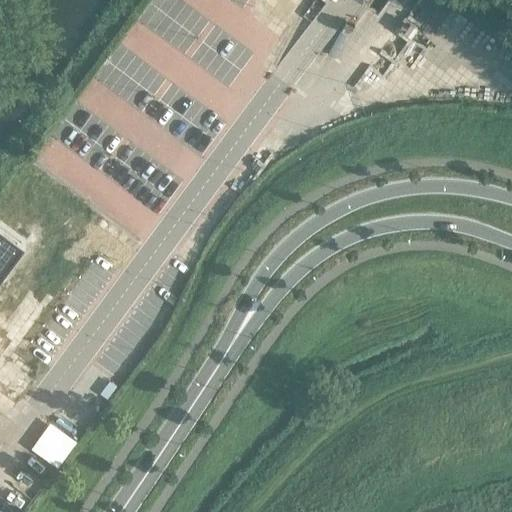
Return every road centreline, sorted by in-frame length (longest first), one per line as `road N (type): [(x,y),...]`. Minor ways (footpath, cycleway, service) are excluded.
road 1 (secondary): [(511,199),(443,186),(389,190),(305,230),(259,277),(173,432)]
road 2 (secondary): [(173,432),(277,291),(338,244),(417,223),(511,244)]
road 3 (unknown): [(0,353),(119,205)]
